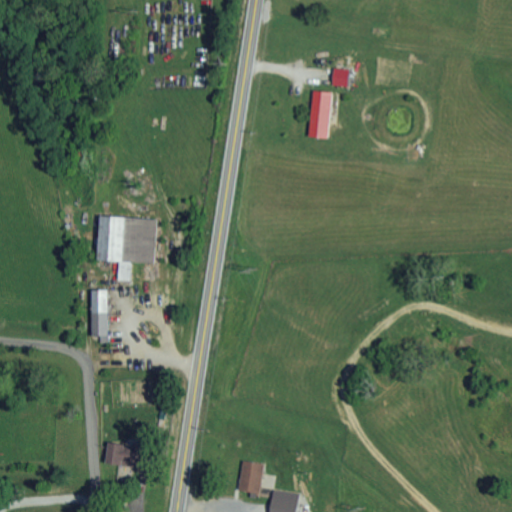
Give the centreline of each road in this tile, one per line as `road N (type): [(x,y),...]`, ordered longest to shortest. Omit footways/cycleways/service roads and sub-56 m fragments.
road 1 (primary): [(178,511),(257,0)]
road 2 (residential): [(102,511),(88,364),(65,349),(0,340)]
